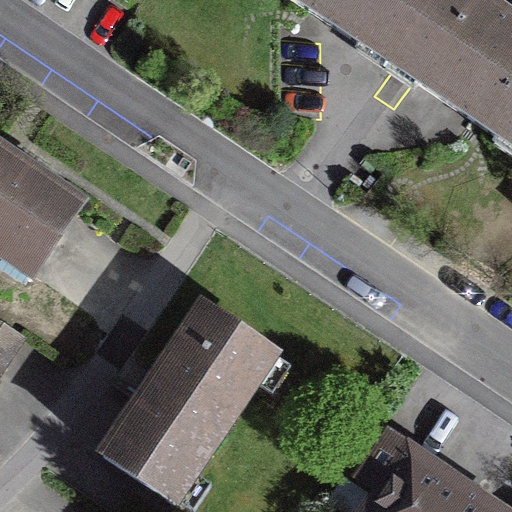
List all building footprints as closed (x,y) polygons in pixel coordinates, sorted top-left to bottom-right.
[(297,0),(388,61),(429,0),(297,0)] [(511,9),(498,0),(429,0),(388,61),(511,143),(511,9)] [(105,198),(0,127),(0,240),(53,275),(105,198)] [(277,345),(196,291),(92,447),(173,501),(277,345)] [(0,321),(0,362),(2,364),(21,336),(0,321)] [(510,511),(381,423),(337,487),(354,499),(344,511),(510,511)]
